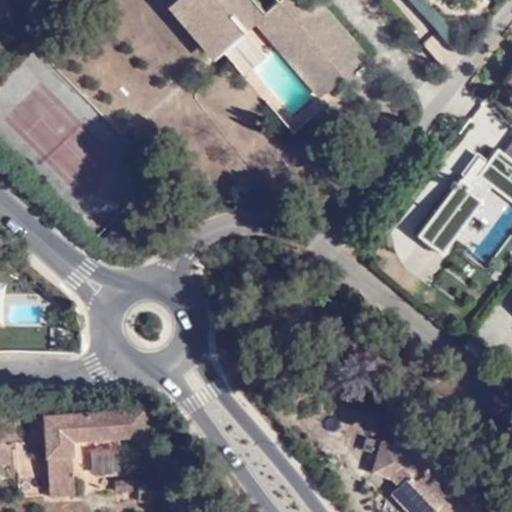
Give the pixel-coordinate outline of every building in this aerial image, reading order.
[(252,27),(266,15),(328,86),(360,58),(314,5),(302,16),(287,0),(175,0),(164,10),(209,63),(252,27)] [(272,51),(311,98),(328,86),(266,15),(252,27),(272,51)] [(470,172),(427,228),(451,246),(463,230),(482,244),(510,208),(491,194),(476,183),(487,168),(511,187),(511,145),(507,142),(496,157),(488,151),(471,173),(470,172)] [(156,404),(143,405),(143,432),(156,431),(156,404)] [(143,405),(46,409),(48,455),(74,454),(73,436),(143,432),(143,405)] [(413,451),(385,442),(376,474),(395,480),(402,487),(395,494),(412,511),(470,511),(471,511),(413,451)] [(173,471),(162,447),(154,452),(161,467),(158,477),(117,477),(117,489),(166,487),(173,471)] [(118,472),(117,448),(89,448),(89,472),(118,472)] [(49,471),(75,469),(74,454),(48,455),(49,471)] [(50,492),(76,491),(75,469),(49,471),(50,492)]
